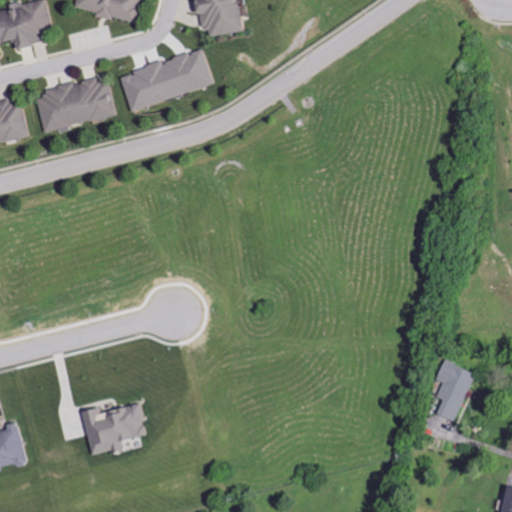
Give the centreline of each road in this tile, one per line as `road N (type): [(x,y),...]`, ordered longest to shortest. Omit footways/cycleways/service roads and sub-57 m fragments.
road 1 (residential): [(401,0),(211,128),(0,180)]
road 2 (residential): [(174,0),(163,32),(144,44),(0,80)]
road 3 (residential): [(0,359),(177,311)]
